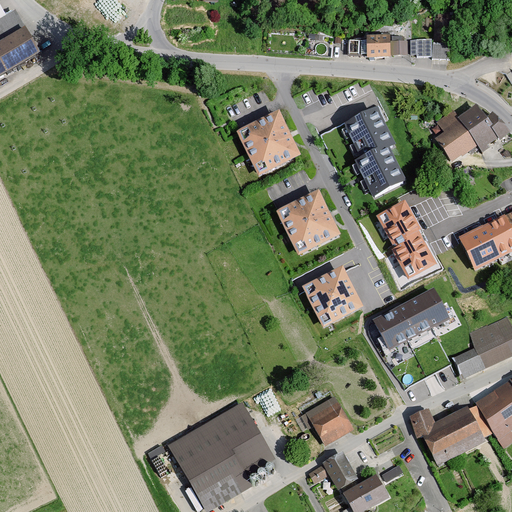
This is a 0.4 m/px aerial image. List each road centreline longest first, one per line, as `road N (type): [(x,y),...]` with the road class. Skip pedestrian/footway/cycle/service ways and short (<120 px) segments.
road 1 (tertiary): [(174,59),(412,76),(471,91),(511,122)]
road 2 (unclassified): [(398,417),(231,511)]
road 3 (residential): [(511,366),(398,417)]
